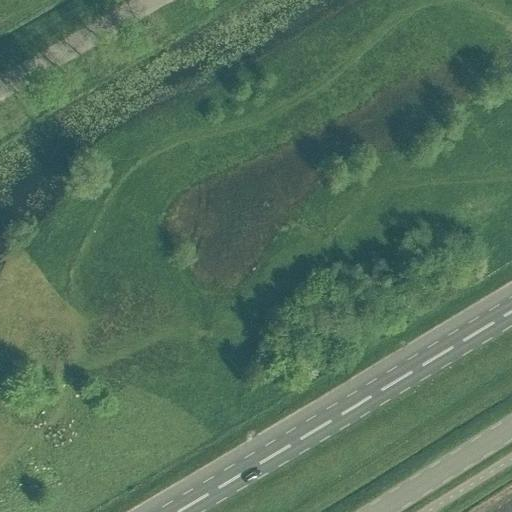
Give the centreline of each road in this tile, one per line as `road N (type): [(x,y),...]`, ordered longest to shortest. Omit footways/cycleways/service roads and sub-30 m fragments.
road 1 (primary): [(172,511),(511,308)]
road 2 (tertiary): [(150,0),(0,87)]
road 3 (tertiary): [(377,511),(511,427)]
